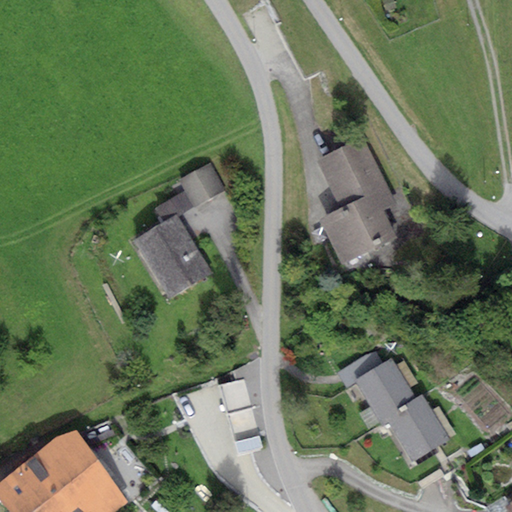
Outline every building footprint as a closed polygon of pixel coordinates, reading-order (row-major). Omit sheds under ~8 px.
[(395,205),(364,145),(320,167),(342,212),(370,197),(379,213),(395,205)] [(210,167),(184,182),(199,209),(225,194),(210,167)] [(342,212),(323,223),(345,262),(392,236),(379,213),(370,197),(342,212)] [(177,221),(135,247),(171,307),(214,281),(177,221)] [(395,362),(359,382),(386,430),(392,426),(388,420),(418,403),(395,362)] [(418,403),(388,420),(392,426),(413,463),(448,443),(423,400),(418,403)] [(18,511),(38,511),(90,469),(64,437),(1,490),(18,511)] [(237,453),(241,464),(264,456),(260,445),(237,453)] [(90,469),(38,511),(106,511),(119,502),(90,469)]
